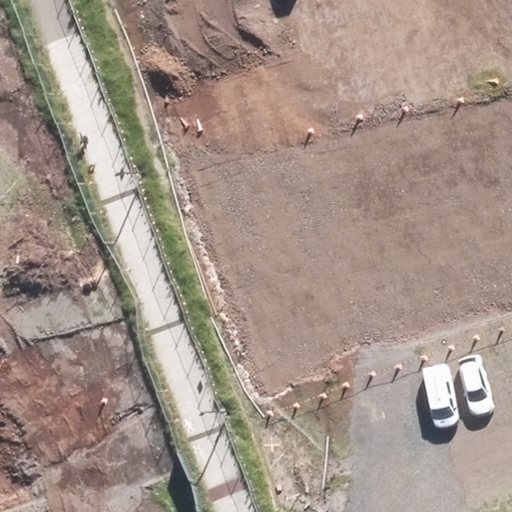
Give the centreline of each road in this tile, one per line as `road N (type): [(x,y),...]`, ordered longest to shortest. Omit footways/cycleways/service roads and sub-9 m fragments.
road 1 (residential): [(511,152),(156,257)]
road 2 (residential): [(281,511),(156,257)]
road 3 (residential): [(156,257),(80,0)]
